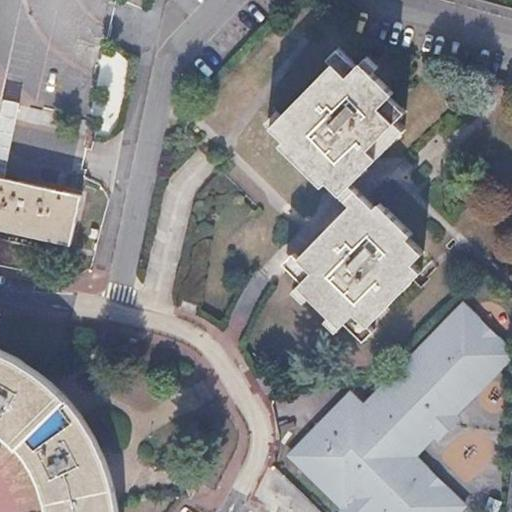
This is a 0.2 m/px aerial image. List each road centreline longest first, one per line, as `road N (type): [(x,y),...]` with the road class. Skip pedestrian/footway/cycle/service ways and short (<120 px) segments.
road 1 (residential): [(114,312),(171,57),(228,0)]
road 2 (residential): [(229,511),(256,455),(253,417),(204,344),(114,312)]
road 3 (residential): [(386,0),(511,35)]
